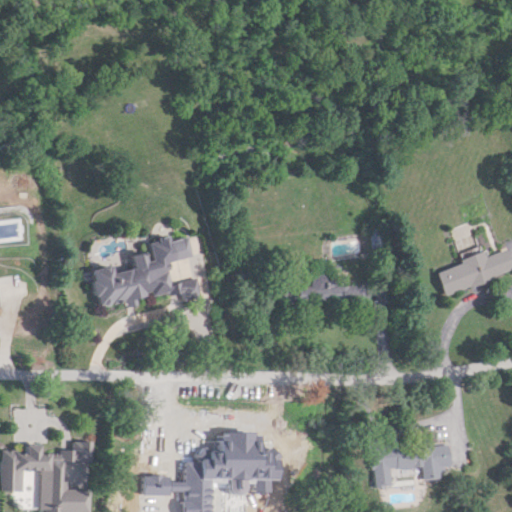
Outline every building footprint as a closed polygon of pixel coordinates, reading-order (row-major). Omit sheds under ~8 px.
[(93,306),(117,301),(121,306),(130,304),(129,298),(137,296),(143,291),(146,295),(161,292),(168,301),(168,302),(196,296),(191,277),(165,283),(161,265),(158,262),(185,256),(180,236),(163,240),(160,235),(152,236),(142,243),(146,259),(141,260),(139,251),(125,255),(128,267),(109,272),(103,264),(85,268),(93,306)] [(430,268),(438,294),(510,272),(502,248),(481,255),(480,253),(430,268)] [(365,301),(365,287),(331,286),(332,276),(305,275),(305,287),(296,286),(296,299),(365,301)] [(34,469),(35,509),(41,509),(40,511),(85,511),(86,489),(63,489),(63,480),(58,480),(58,461),(88,461),(88,440),(67,440),(67,451),(33,451),(33,443),(19,444),(19,449),(0,449),(0,490),(17,490),(17,470),(34,469)] [(367,444),(369,470),(373,470),(373,487),(390,486),(389,469),(420,467),(420,479),(439,478),(438,467),(449,466),(447,444),(428,445),(427,440),(367,444)] [(164,475),(138,475),(137,494),(164,495),(164,475)] [(180,476),(179,511),(191,511),(192,511),(206,511),(207,477),(180,476)]
